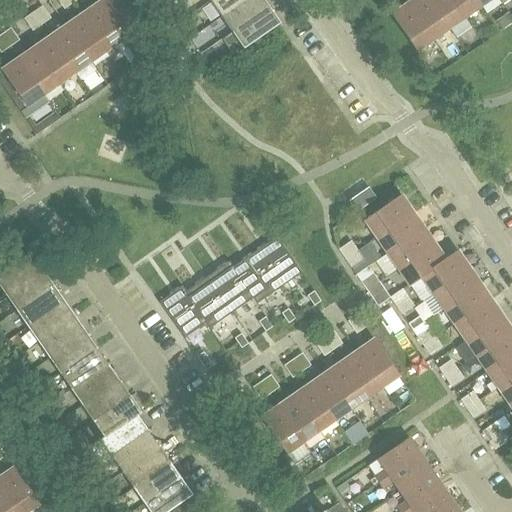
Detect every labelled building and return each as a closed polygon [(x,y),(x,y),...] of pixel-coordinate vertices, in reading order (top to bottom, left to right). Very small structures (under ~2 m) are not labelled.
[(58,0),(65,10),(74,4),(71,0),(58,0)] [(125,41),(141,30),(120,0),(105,0),(99,4),(125,41)] [(213,0),(211,2),(222,18),(247,0),(213,0)] [(247,0),(222,18),(233,34),(270,8),(263,0),(247,0)] [(428,0),(413,0),(408,4),(434,41),(450,30),(428,0)] [(452,0),(428,0),(450,30),(466,18),(452,0)] [(482,7),(476,0),(452,0),(466,18),(482,7)] [(109,53),(125,41),(99,4),(83,15),(109,53)] [(434,41),(408,4),(392,15),(417,52),(434,41)] [(43,26),(52,20),(43,7),(34,14),(43,26)] [(270,8),(233,34),(244,50),(281,25),(270,8)] [(34,14),(25,20),(34,32),(43,26),(34,14)] [(83,15),(67,26),(92,64),(109,53),(83,15)] [(76,75),(92,64),(67,26),(51,38),(76,75)] [(12,29),(3,35),(11,48),(20,41),(12,29)] [(0,51),(2,54),(11,48),(3,35),(0,37),(0,51)] [(76,75),(51,38),(35,49),(60,86),(76,75)] [(44,97),(60,86),(35,49),(18,60),(44,97)] [(0,81),(21,113),(44,97),(18,60),(7,68),(5,65),(0,65),(0,81)] [(369,190),(350,204),(358,214),(377,200),(369,190)] [(365,223),(376,239),(413,213),(402,197),(365,223)] [(376,239),(387,255),(424,229),(413,213),(376,239)] [(399,271),(435,245),(424,229),(387,255),(399,271)] [(254,252),(279,288),(302,273),(277,237),(254,252)] [(339,249),(346,260),(359,252),(351,241),(339,249)] [(410,287),(422,279),(421,279),(446,261),(446,260),(435,245),(399,271),(410,287)] [(233,268),(254,298),(253,298),(257,304),(279,288),(254,252),(234,267),(233,268)] [(346,260),(356,275),(364,269),(360,262),(364,259),(359,252),(346,260)] [(422,279),(433,295),(469,269),(458,252),(446,260),(446,261),(421,279),(422,279)] [(0,275),(0,286),(6,296),(43,270),(32,253),(0,275)] [(232,313),(253,298),(254,298),(233,268),(234,267),(230,261),(207,277),(232,313)] [(469,269),(433,295),(444,311),(480,285),(469,269)] [(54,286),(43,270),(6,296),(17,312),(54,286)] [(373,273),(361,281),(362,284),(367,291),(379,282),(373,273)] [(210,329),(232,313),(207,277),(186,292),(185,292),(207,322),(206,323),(210,329)] [(379,282),(367,291),(373,300),(386,291),(379,282)] [(444,311),(455,327),(491,300),(480,285),(444,311)] [(28,327),(65,302),(54,286),(17,312),(28,327)] [(206,323),(207,322),(185,292),(186,292),(182,286),(159,302),(184,338),(206,323)] [(314,306),(321,301),(314,291),(307,296),(314,306)] [(404,297),(394,304),(402,315),(412,308),(404,297)] [(455,327),(466,343),(502,317),(491,300),(455,327)] [(76,317),(65,302),(28,327),(39,343),(76,317)] [(289,324),(295,319),(288,309),(282,314),(289,324)] [(349,323),(357,335),(366,329),(358,316),(349,323)] [(408,324),(412,330),(424,322),(419,316),(408,324)] [(87,333),(76,317),(39,343),(50,359),(87,333)] [(272,327),(266,317),(259,322),(266,332),(272,327)] [(511,330),(502,317),(466,343),(477,359),(511,333),(511,330)] [(424,347),(436,339),(428,328),(417,336),(424,347)] [(50,359),(61,375),(98,349),(87,333),(50,359)] [(334,333),(325,339),(334,351),(343,345),(334,333)] [(511,333),(477,359),(488,375),(511,357),(511,333)] [(248,344),(241,334),(235,338),(242,349),(248,344)] [(324,357),(334,351),(325,339),(316,345),(324,357)] [(424,347),(430,355),(441,347),(436,339),(424,347)] [(384,389),(400,378),(374,340),(358,352),(384,389)] [(109,365),(98,349),(61,375),(72,390),(109,365)] [(211,362),(204,352),(197,357),(204,367),(211,362)] [(368,400),(384,389),(358,352),(342,363),(368,400)] [(310,367),(302,355),(293,361),(301,373),(310,367)] [(511,380),(511,357),(488,375),(492,381),(486,385),(491,393),(497,388),(499,390),(511,380)] [(16,359),(6,366),(17,382),(25,377),(27,375),(16,359)] [(445,377),(456,369),(450,360),(439,367),(445,377)] [(292,379),(301,373),(293,361),(284,367),(292,379)] [(352,411),(368,400),(342,363),(326,374),(352,411)] [(109,365),(72,390),(83,406),(120,380),(109,365)] [(456,369),(445,377),(451,386),(463,379),(456,369)] [(336,422),(352,411),(326,374),(310,385),(336,422)] [(25,377),(17,382),(28,397),(30,396),(35,392),(25,377)] [(278,389),(270,377),(261,383),(269,395),(278,389)] [(131,396),(120,380),(83,406),(94,422),(131,396)] [(511,380),(499,390),(510,406),(511,404),(511,380)] [(251,389),(260,402),(269,395),(261,383),(251,389)] [(310,385),(294,396),(320,433),(336,422),(310,385)] [(468,411),(480,402),(474,393),(462,401),(468,411)] [(143,413),(131,396),(94,422),(105,438),(100,441),(101,442),(139,415),(139,416),(143,413)] [(304,444),(320,433),(294,396),(278,407),(304,444)] [(474,420),(486,411),(480,402),(468,411),(474,420)] [(262,418),(287,455),(304,444),(278,407),(262,418)] [(139,415),(101,442),(112,458),(150,431),(139,416),(139,415)] [(495,423),(482,432),(489,442),(502,434),(495,423)] [(161,447),(150,431),(112,458),(123,473),(161,447)] [(507,441),(502,434),(489,442),(495,450),(507,441)] [(79,436),(68,444),(75,454),(86,446),(79,436)] [(373,475),(379,484),(390,477),(421,455),(410,439),(378,460),(384,468),(373,475)] [(172,463),(161,447),(123,473),(134,489),(172,463)] [(421,455),(390,477),(379,484),(383,489),(393,482),(400,493),(432,471),(421,455)] [(134,489),(145,505),(183,479),(172,463),(134,489)] [(29,511),(40,505),(14,468),(0,477),(0,481),(21,511),(29,511)] [(398,511),(406,511),(411,508),(443,487),(432,471),(400,493),(405,500),(395,507),(398,511)] [(170,511),(194,495),(183,479),(145,505),(149,511),(170,511)] [(21,511),(0,481),(0,511),(21,511)] [(350,488),(346,482),(338,488),(337,489),(340,494),(350,488)] [(443,487),(411,508),(406,511),(440,511),(454,503),(443,487)] [(460,511),(454,503),(440,511),(460,511)]
